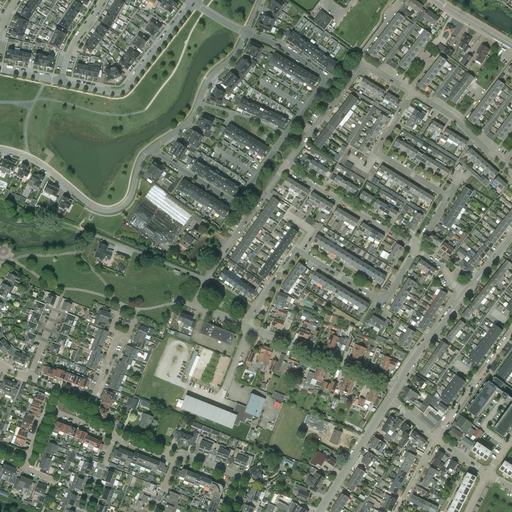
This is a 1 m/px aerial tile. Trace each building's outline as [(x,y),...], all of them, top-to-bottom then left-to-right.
[(116,0),(114,4),(122,9),(125,3),(118,0),(116,0)] [(166,10),(171,1),(169,0),(164,0),(162,4),(159,2),(156,8),(159,10),(161,7),(166,10)] [(277,0),(273,0),(271,3),(282,11),(285,6),(286,7),(288,4),(283,0),(281,3),(277,0)] [(413,9),(418,3),(414,0),(411,0),(408,5),(413,9)] [(30,1),(27,6),(34,11),(37,7),(30,1)] [(171,1),(166,10),(171,13),(174,8),(176,9),(178,5),(171,1)] [(75,2),(71,7),(79,12),(82,7),(75,2)] [(282,11),(271,3),(268,8),(274,13),(272,16),(277,19),(279,16),(278,16),(282,11)] [(423,7),(418,3),(413,9),(418,13),(417,15),(418,15),(416,19),(414,18),(412,21),(414,23),(416,21),(416,22),(417,20),(420,17),(425,10),(422,8),(423,7)] [(119,13),(122,9),(114,4),(111,9),(119,13)] [(407,6),(404,4),(398,11),(407,18),(409,15),(403,11),(407,6)] [(31,15),(34,11),(27,6),(24,10),(31,15)] [(76,16),(79,12),(71,7),(68,11),(76,16)] [(108,13),(116,18),(119,13),(111,9),(108,13)] [(28,20),(31,15),(24,10),(20,15),(28,20)] [(427,12),(425,10),(420,17),(417,20),(420,23),(423,19),(423,18),(429,22),(434,15),(428,11),(427,12)] [(73,21),(76,16),(68,11),(65,16),(73,21)] [(321,11),(313,22),(325,31),(333,20),(321,11)] [(108,13),(106,18),(114,23),(116,18),(108,13)] [(398,13),(394,18),(401,23),(405,18),(398,13)] [(439,19),(434,15),(429,22),(427,24),(430,26),(431,24),(434,26),(433,27),(436,29),(441,22),(438,20),(439,19)] [(65,16),(62,20),(70,25),(73,21),(65,16)] [(153,21),(149,25),(158,32),(162,27),(156,22),(158,20),(153,16),(150,19),(153,21)] [(261,22),(273,27),(275,21),(276,21),(277,19),(272,16),(270,19),(263,16),(261,22)] [(18,18),(16,24),(26,28),(28,22),(18,18)] [(111,28),(114,23),(106,18),(103,23),(111,28)] [(394,18),(390,23),(397,28),(401,23),(394,18)] [(66,30),(70,25),(62,20),(59,25),(66,30)] [(273,27),(261,22),(259,27),(271,32),(273,27)] [(390,23),(387,28),(393,33),(397,28),(390,23)] [(16,24),(14,29),(24,33),(26,28),(16,24)] [(154,37),(158,32),(149,25),(146,30),(143,28),(141,31),(145,33),(146,35),(148,32),(154,37)] [(451,35),(455,29),(448,25),(444,31),(445,32),(442,37),(446,39),(449,34),(451,35)] [(101,26),(97,30),(105,36),(108,31),(101,26)] [(57,27),(55,33),(64,37),(67,32),(57,27)] [(387,28),(383,33),(389,38),(393,33),(387,28)] [(24,33),(14,29),(11,35),(21,39),(24,33)] [(145,33),(141,31),(140,29),(138,32),(140,34),(136,39),(145,45),(149,40),(143,36),(145,33)] [(427,41),(431,36),(424,31),(422,29),(418,34),(421,36),(427,41)] [(101,40),(105,36),(97,30),(94,35),(101,40)] [(297,35),(298,34),(294,31),(287,40),(291,43),(297,35)] [(62,43),(64,37),(55,33),(52,38),(62,43)] [(383,33),(379,38),(386,43),(389,38),(383,33)] [(94,35),(91,39),(98,45),(101,40),(94,35)] [(291,43),(295,46),(301,38),(297,35),(291,43)] [(461,41),(462,42),(459,47),(463,49),(466,45),(467,45),(471,39),(465,35),(461,41)] [(295,46),(299,49),(306,39),(302,36),(301,38),(295,46)] [(423,45),(427,41),(421,36),(417,41),(423,45)] [(62,43),(52,38),(49,44),(59,48),(62,43)] [(379,38),(375,43),(382,48),(384,49),(387,45),(386,43),(379,38)] [(95,49),(98,45),(91,39),(88,43),(95,49)] [(145,45),(136,39),(133,43),(130,41),(128,44),(130,45),(133,48),(135,46),(141,50),(145,45)] [(299,49),(303,51),(310,42),(306,39),(299,49)] [(423,45),(417,41),(413,45),(419,50),(423,45)] [(303,51),(307,54),(314,45),(310,42),(303,51)] [(91,54),(95,49),(88,43),(83,50),(86,52),(87,51),(91,54)] [(249,48),(261,54),(263,48),(252,43),(249,48)] [(375,43),(372,48),(378,53),(382,48),(375,43)] [(436,48),(442,52),(444,53),(447,49),(439,44),(436,48)] [(127,55),(135,61),(139,56),(133,52),(135,49),(133,48),(130,45),(128,48),(130,50),(127,55)] [(314,45),(307,54),(311,57),(316,49),(317,49),(318,48),(314,45)] [(416,55),(419,50),(413,45),(409,50),(416,55)] [(482,45),(476,53),(479,55),(476,61),(481,64),(485,58),(484,58),(490,50),(482,45)] [(448,47),(444,53),(450,57),(454,52),(448,47)] [(261,54),(249,48),(246,54),(258,60),(261,54)] [(321,51),(318,48),(317,49),(316,49),(311,57),(315,60),(320,52),(321,51)] [(378,53),(372,48),(368,53),(374,58),(378,53)] [(12,60),(14,51),(8,50),(7,55),(5,55),(4,59),(12,60)] [(416,55),(409,50),(405,55),(412,60),(416,55)] [(324,55),(325,54),(321,51),(320,52),(315,60),(319,63),(324,55)] [(40,66),(42,56),(36,54),(34,65),(40,66)] [(275,66),(280,57),(276,54),(270,64),(275,66)] [(135,61),(127,55),(123,59),(132,66),(135,61)] [(319,63),(322,66),(328,58),(324,55),(319,63)] [(408,65),(412,60),(405,55),(402,60),(408,65)] [(460,63),(465,67),(471,58),(467,55),(460,63)] [(322,66),(326,68),(333,59),(329,56),(328,58),(322,66)] [(47,57),(45,67),(53,69),(54,65),(52,64),(54,58),(47,57)] [(280,57),(275,66),(279,69),(285,59),(280,57)] [(440,57),(436,62),(442,67),(446,62),(440,57)] [(132,66),(123,59),(119,64),(128,71),(132,66)] [(255,66),(251,62),(249,64),(243,59),(239,64),(249,72),(253,68),(255,66)] [(285,59),(279,69),(283,71),(289,62),(285,59)] [(333,59),(326,68),(330,71),(332,69),(333,70),(335,66),(337,62),(333,59)] [(408,65),(402,60),(398,65),(404,70),(408,65)] [(289,62),(283,71),(287,74),(293,64),(289,62)] [(436,62),(432,67),(439,71),(442,67),(436,62)] [(249,72),(239,64),(235,69),(240,73),(238,76),(243,80),(245,78),(245,77),(249,72)] [(293,64),(287,74),(291,76),(292,75),(297,67),(293,64)] [(81,75),(83,66),(77,65),(76,70),(75,69),(74,73),(81,75)] [(116,67),(111,69),(114,79),(120,77),(116,67)] [(292,75),(296,77),(301,69),(297,67),(292,75)] [(432,67),(429,72),(435,76),(439,71),(432,67)] [(114,79),(111,69),(105,71),(107,78),(105,78),(107,82),(114,79)] [(305,71),(301,69),(296,77),(295,79),(299,81),(305,71)] [(305,71),(299,81),(304,84),(305,82),(304,82),(309,74),(305,71)] [(429,72),(425,77),(431,81),(435,76),(429,72)] [(241,82),(243,80),(238,76),(237,78),(231,73),(227,78),(237,86),(241,82)] [(313,76),(309,74),(304,82),(305,82),(308,84),(309,84),(313,76)] [(464,79),(470,84),(474,79),(467,74),(464,79)] [(309,84),(308,84),(307,86),(312,89),(314,85),(315,85),(317,82),(316,81),(318,79),(313,76),(309,84)] [(425,77),(421,82),(427,86),(431,81),(425,77)] [(226,90),(231,94),(233,91),(237,86),(227,78),(223,82),(228,87),(226,90)] [(365,88),(369,82),(364,79),(360,85),(365,88)] [(466,89),(470,84),(464,79),(460,84),(466,89)] [(498,80),(494,85),(500,90),(504,85),(498,80)] [(374,85),(369,82),(365,88),(371,92),(374,85)] [(427,86),(421,82),(417,87),(423,91),(427,86)] [(456,89),(463,94),(466,89),(460,84),(456,89)] [(380,88),(374,85),(371,92),(376,95),(380,88)] [(494,85),(490,90),(497,95),(500,90),(494,85)] [(385,92),(380,88),(376,95),(381,98),(385,92)] [(230,96),(231,94),(226,90),(225,93),(215,89),(213,95),(225,100),(224,99),(226,94),(230,96)] [(459,99),(463,94),(456,89),(452,94),(459,99)] [(490,90),(486,95),(493,100),(497,95),(490,90)] [(389,103),(393,97),(388,93),(384,100),(389,103)] [(452,94),(449,99),(455,104),(459,99),(452,94)] [(225,100),(213,95),(210,100),(222,106),(225,100)] [(351,95),(347,100),(354,105),(358,100),(351,95)] [(486,95),(483,100),(489,105),(493,100),(486,95)] [(389,103),(395,106),(397,108),(400,103),(398,101),(398,100),(393,97),(389,103)] [(244,111),(247,102),(243,100),(239,109),(244,111)] [(347,100),(344,105),(350,110),(354,105),(347,100)] [(483,100),(479,105),(485,110),(489,105),(483,100)] [(244,111),(248,113),(252,104),(247,102),(244,111)] [(248,113),(252,115),(256,106),(257,104),(252,102),(252,104),(248,113)] [(344,105),(340,110),(347,115),(350,110),(344,105)] [(479,105),(475,110),(482,115),(485,110),(479,105)] [(252,115),(257,116),(261,108),(260,108),(256,106),(252,115)] [(257,116),(261,118),(265,110),(266,108),(261,106),(260,108),(261,108),(257,116)] [(416,110),(412,115),(419,119),(422,121),(426,114),(419,109),(418,112),(416,110)] [(261,118),(265,120),(269,112),(265,110),(261,118)] [(265,120),(270,122),(274,114),(275,112),(270,110),(269,112),(265,120)] [(340,110),(336,115),(343,120),(347,115),(340,110)] [(475,110),(471,115),(478,120),(482,115),(475,110)] [(278,116),(274,114),(270,122),(274,124),(278,116)] [(381,114),(378,119),(384,123),(387,118),(381,114)] [(336,115),(332,120),(339,125),(343,120),(336,115)] [(412,115),(409,121),(415,125),(417,126),(418,123),(417,122),(419,119),(412,115)] [(478,120),(471,115),(468,120),(474,125),(478,120)] [(203,116),(201,122),(212,126),(214,120),(203,116)] [(274,124),(279,126),(282,118),(282,117),(278,116),(274,124)] [(282,118),(279,126),(283,128),(284,126),(285,126),(287,122),(286,122),(288,118),(283,116),(282,117),(282,118)] [(378,119),(374,124),(381,128),(384,123),(378,119)] [(332,120),(329,125),(335,130),(339,125),(332,120)] [(415,125),(409,121),(406,126),(404,129),(409,132),(411,129),(412,130),(415,125)] [(435,131),(439,124),(433,121),(429,127),(435,131)] [(508,131),(511,126),(505,121),(502,126),(508,131)] [(206,130),(205,133),(211,135),(212,133),(210,132),(212,126),(201,122),(199,128),(206,130)] [(381,128),(374,124),(371,130),(378,134),(381,128)] [(444,128),(439,124),(435,131),(440,134),(444,128)] [(230,136),(235,128),(231,125),(226,133),(230,136)] [(329,125),(325,129),(332,135),(335,130),(329,125)] [(508,131),(502,126),(498,131),(504,136),(508,131)] [(230,136),(229,137),(233,140),(234,138),(239,130),(235,128),(230,136)] [(325,129),(321,134),(328,140),(332,135),(325,129)] [(446,141),(448,139),(452,132),(447,129),(441,138),(446,141)] [(189,136),(200,143),(203,137),(192,130),(189,136)] [(234,138),(238,141),(243,133),(239,130),(234,138)] [(371,130),(368,135),(374,139),(378,134),(371,130)] [(501,140),(504,136),(498,131),(494,135),(501,140)] [(457,136),(452,132),(448,139),(453,142),(457,136)] [(238,141),(237,142),(241,145),(242,143),(247,135),(243,133),(238,141)] [(321,134),(317,139),(324,144),(328,140),(321,134)] [(251,138),(247,135),(242,143),(246,146),(251,138)] [(374,139),(368,135),(365,140),(371,144),(374,139)] [(200,143),(189,136),(186,141),(197,148),(200,143)] [(453,142),(458,145),(462,139),(457,136),(453,142)] [(251,138),(246,146),(250,148),(255,140),(251,138)] [(394,145),(399,149),(403,142),(405,140),(402,138),(401,141),(398,139),(394,145)] [(324,144),(317,139),(313,144),(320,149),(324,144)] [(462,139),(458,145),(457,147),(460,148),(461,147),(464,148),(468,142),(462,139)] [(259,143),(255,140),(250,148),(249,150),(254,153),(255,151),(254,151),(259,143)] [(365,140),(362,145),(368,149),(371,144),(365,140)] [(403,142),(399,149),(405,152),(408,145),(410,143),(407,141),(406,144),(403,142)] [(174,148),(185,155),(188,149),(177,143),(174,148)] [(263,145),(259,143),(254,151),(255,151),(258,153),(258,154),(263,145)] [(258,154),(258,153),(257,155),(262,158),(264,154),(265,154),(267,151),(266,150),(268,148),(263,145),(258,154)] [(368,149),(362,145),(358,151),(365,155),(368,149)] [(414,149),(408,145),(405,152),(410,155),(414,149)] [(185,155),(174,148),(170,153),(181,160),(185,155)] [(419,152),(414,149),(410,155),(415,158),(419,152)] [(466,154),(470,159),(475,153),(471,149),(466,154)] [(419,152),(415,158),(420,161),(424,155),(425,153),(420,150),(419,152)] [(333,156),(335,157),(333,159),(338,162),(341,156),(338,154),(335,153),(333,156)] [(470,159),(475,163),(480,157),(475,153),(470,159)] [(304,164),(309,167),(313,161),(308,158),(308,157),(305,155),(301,161),(304,163),(304,164)] [(429,158),(424,155),(420,161),(425,165),(429,158)] [(485,161),(480,157),(475,163),(480,167),(485,161)] [(434,161),(429,158),(425,165),(430,168),(434,161)] [(430,168),(436,171),(441,162),(436,159),(434,161),(430,168)] [(13,172),(15,165),(10,163),(10,162),(7,161),(6,162),(5,161),(2,168),(13,172)] [(313,161),(309,167),(314,170),(318,164),(313,161)] [(480,167),(484,171),(489,165),(485,161),(480,167)] [(151,167),(162,175),(165,170),(155,162),(151,167)] [(197,172),(202,164),(198,162),(193,170),(197,172)] [(319,162),(318,164),(314,170),(320,174),(323,167),(325,165),(319,162)] [(446,165),(441,162),(436,171),(441,174),(445,168),(446,165)] [(197,172),(201,175),(206,167),(202,164),(197,172)] [(207,165),(206,167),(201,175),(205,177),(211,168),(207,165)] [(378,172),(383,175),(387,169),(382,165),(378,172)] [(494,169),(489,165),(484,171),(482,172),(485,174),(486,172),(489,175),(494,169)] [(30,172),(27,171),(28,169),(23,166),(17,176),(23,179),(24,177),(27,178),(30,172)] [(162,175),(151,167),(147,172),(153,177),(152,179),(157,183),(159,181),(158,180),(162,175)] [(323,167),(320,174),(325,177),(329,170),(323,167)] [(205,177),(209,180),(214,172),(215,172),(216,171),(211,168),(205,177)] [(445,168),(441,174),(446,177),(450,171),(445,168)] [(392,172),(387,169),(383,175),(388,178),(392,172)] [(498,173),(494,169),(489,175),(493,179),(498,173)] [(218,174),(215,172),(214,172),(209,180),(213,183),(218,174)] [(393,182),(397,175),(392,172),(388,178),(393,182)] [(218,174),(213,183),(217,185),(223,177),(218,174)] [(39,188),(45,178),(39,175),(38,177),(35,176),(32,182),(35,183),(34,185),(39,188)] [(403,178),(397,175),(393,182),(399,185),(403,178)] [(339,185),(343,179),(337,176),(333,182),(339,185)] [(217,185),(222,188),(227,180),(223,177),(217,185)] [(497,187),(502,181),(498,177),(493,183),(497,187)] [(288,190),(289,188),(293,181),(288,178),(283,187),(288,190)] [(399,185),(404,188),(408,182),(403,178),(399,185)] [(339,185),(344,188),(348,182),(343,179),(339,185)] [(183,193),(189,183),(184,180),(178,190),(183,193)] [(227,180),(222,188),(226,190),(231,182),(227,180)] [(289,188),(294,192),(299,184),(293,181),(289,188)] [(507,185),(502,181),(497,187),(502,191),(507,185)] [(226,190),(230,193),(235,185),(231,182),(226,190)] [(349,191),(353,185),(348,182),(344,188),(349,191)] [(413,185),(408,182),(404,188),(402,190),(405,192),(406,190),(409,191),(413,185)] [(189,183),(183,193),(187,195),(188,194),(193,186),(189,183)] [(235,183),(235,185),(230,193),(236,196),(237,194),(236,194),(238,190),(240,186),(235,183)] [(155,184),(145,197),(176,221),(176,220),(184,226),(193,213),(155,184)] [(294,192),(299,195),(304,188),(299,184),(294,192)] [(59,191),(57,190),(57,189),(54,187),(54,188),(48,185),(45,192),(55,197),(59,191)] [(358,188),(353,185),(349,191),(354,195),(358,188)] [(418,188),(413,185),(409,191),(414,194),(418,188)] [(192,196),(197,188),(193,186),(188,194),(192,196)] [(474,190),(468,187),(467,189),(465,188),(462,193),(469,198),(473,191),(474,190)] [(192,196),(191,198),(195,200),(201,191),(197,188),(192,196)] [(304,188),(299,195),(298,197),(303,200),(309,191),(304,188)] [(419,198),(423,191),(418,188),(414,194),(419,198)] [(199,203),(205,193),(201,191),(195,200),(199,203)] [(359,197),(364,201),(368,194),(363,191),(359,197)] [(428,195),(423,191),(419,198),(424,201),(428,195)] [(203,205),(209,196),(205,193),(199,203),(203,205)] [(314,203),(318,196),(313,193),(309,200),(314,203)] [(462,193),(459,199),(466,203),(469,198),(462,193)] [(368,194),(364,201),(370,204),(374,198),(368,194)] [(428,195),(424,201),(430,204),(434,198),(428,195)] [(209,196),(203,205),(207,208),(208,206),(213,198),(209,196)] [(323,200),(318,196),(314,203),(313,205),(318,208),(319,206),(323,200)] [(68,202),(69,200),(63,197),(58,207),(64,210),(65,208),(67,209),(70,204),(68,202)] [(208,206),(212,209),(217,201),(213,198),(208,206)] [(273,198),(269,203),(276,208),(280,203),(273,198)] [(459,199),(455,204),(465,210),(466,208),(467,207),(464,206),(466,203),(459,199)] [(329,203),(323,200),(319,206),(322,208),(321,210),(323,211),(324,210),(329,203)] [(373,206),(379,209),(382,203),(377,200),(373,206)] [(217,201),(212,209),(216,211),(221,203),(217,201)] [(216,211),(215,213),(219,215),(225,206),(221,203),(216,211)] [(269,203),(266,208),(273,213),(276,208),(269,203)] [(334,206),(329,203),(324,210),(330,213),(334,206)] [(384,213),(388,206),(382,203),(379,209),(384,213)] [(469,211),(466,208),(465,210),(455,204),(452,209),(459,214),(461,211),(464,212),(464,211),(468,213),(469,211)] [(225,206),(219,215),(224,218),(226,214),(227,215),(229,211),(228,211),(230,209),(225,206)] [(393,210),(388,206),(384,213),(389,216),(393,210)] [(266,208),(262,213),(269,218),(273,213),(266,208)] [(339,218),(343,211),(338,208),(334,215),(339,218)] [(452,209),(449,215),(456,219),(459,214),(452,209)] [(393,210),(389,216),(394,219),(398,213),(393,210)] [(348,215),(343,211),(339,218),(344,222),(348,215)] [(511,220),(507,216),(502,212),(500,214),(505,218),(503,221),(509,225),(511,221),(511,220)] [(262,213),(259,218),(266,223),(269,218),(262,213)] [(413,214),(411,216),(420,221),(423,216),(417,213),(415,215),(413,214)] [(130,220),(139,229),(145,223),(136,214),(130,220)] [(349,225),(354,218),(348,215),(344,222),(349,225)] [(449,215),(446,220),(453,224),(455,221),(456,219),(449,215)] [(416,227),(420,221),(411,216),(408,222),(411,223),(416,227)] [(509,225),(503,221),(498,217),(496,219),(501,223),(499,225),(505,230),(509,225)] [(259,218),(255,223),(262,228),(266,223),(259,218)] [(359,221),(354,218),(349,225),(355,228),(359,221)] [(451,232),(454,235),(455,235),(457,231),(451,227),(453,224),(446,220),(442,225),(450,230),(452,231),(451,232)] [(495,230),(501,235),(505,230),(499,225),(494,221),(492,223),(496,226),(497,228),(495,230)] [(255,223),(252,228),(259,233),(262,228),(255,223)] [(288,233),(294,238),(298,233),(296,231),(297,229),(288,223),(286,226),(291,229),(288,233)] [(364,233),(368,226),(363,223),(358,230),(364,233)] [(413,232),(416,227),(411,223),(407,228),(413,232)] [(368,226),(364,233),(369,237),(373,230),(368,226)] [(494,232),(492,235),(497,240),(501,235),(495,230),(490,226),(489,228),(494,232)] [(155,232),(148,227),(144,232),(152,237),(155,232)] [(252,228),(248,233),(255,238),(259,233),(252,228)] [(378,233),(373,230),(369,237),(374,240),(378,233)] [(457,236),(463,239),(466,234),(460,230),(457,236)] [(192,244),(198,235),(192,231),(189,235),(187,234),(180,243),(187,248),(191,243),(192,244)] [(494,244),(497,240),(492,235),(487,231),(485,233),(490,237),(488,240),(494,244)] [(248,233),(245,238),(251,243),(255,238),(248,233)] [(283,234),(283,235),(282,237),(284,239),(291,243),(294,238),(288,233),(286,236),(283,234)] [(378,233),(374,240),(379,243),(384,236),(378,233)] [(428,240),(433,244),(439,235),(437,233),(435,236),(432,234),(428,240)] [(313,242),(319,245),(323,238),(318,235),(313,242)] [(441,236),(439,235),(433,244),(438,247),(442,241),(439,239),(441,236)] [(494,244),(488,240),(483,236),(481,238),(486,242),(484,244),(490,249),(494,244)] [(245,238),(241,243),(248,248),(251,243),(245,238)] [(319,245),(324,249),(328,241),(323,238),(319,245)] [(291,243),(284,239),(281,244),(287,248),(291,243)] [(486,254),(490,249),(484,244),(479,240),(477,242),(483,246),(480,249),(486,254)] [(324,249),(329,252),(333,245),(328,241),(324,249)] [(440,249),(445,253),(452,243),(449,241),(447,245),(444,243),(440,249)] [(278,242),(275,246),(274,247),(277,249),(283,253),(287,248),(281,244),(278,242)] [(329,252),(334,255),(339,248),(336,246),(338,243),(335,242),(333,245),(329,252)] [(241,243),(237,248),(244,253),(248,248),(241,243)] [(454,245),(452,243),(445,253),(450,256),(454,250),(452,248),(454,245)] [(109,260),(110,259),(112,251),(110,250),(108,250),(105,250),(104,250),(105,246),(99,244),(96,252),(94,252),(93,255),(94,256),(94,257),(99,259),(98,261),(101,262),(103,258),(109,260)] [(396,244),(393,249),(400,254),(403,248),(396,244)] [(479,251),(477,254),(483,259),(486,254),(480,249),(475,245),(474,247),(479,251)] [(237,248),(234,253),(241,258),(244,253),(237,248)] [(334,255),(340,258),(344,251),(339,248),(334,255)] [(277,249),(273,254),(280,258),(283,253),(277,249)] [(397,259),(400,254),(393,249),(390,255),(397,259)] [(345,261),(349,254),(351,252),(348,250),(347,253),(344,251),(340,258),(345,261)] [(475,256),(473,259),(479,263),(483,259),(477,254),(471,250),(470,252),(475,256)] [(237,263),(241,258),(234,253),(230,258),(237,263)] [(397,259),(390,255),(386,253),(383,258),(393,264),(397,259)] [(270,259),(276,264),(280,258),(273,254),(270,259)] [(354,257),(349,254),(345,261),(350,264),(354,257)] [(475,268),(479,263),(473,259),(468,255),(466,256),(470,259),(466,264),(463,261),(462,262),(473,271),(475,268)] [(355,268),(361,271),(365,264),(363,262),(364,259),(364,258),(362,256),(360,261),(355,268)] [(350,264),(355,268),(360,261),(354,257),(350,264)] [(273,269),(276,264),(270,259),(266,264),(273,269)] [(220,277),(225,280),(230,273),(236,264),(230,260),(227,264),(231,267),(229,270),(228,270),(227,272),(224,270),(223,272),(220,277)] [(416,266),(421,270),(426,263),(421,260),(416,266)] [(502,266),(507,270),(511,265),(507,261),(502,266)] [(469,275),(473,271),(462,262),(459,267),(469,275)] [(121,272),(124,268),(119,263),(116,267),(121,272)] [(299,263),(295,268),(302,273),(306,268),(299,263)] [(431,267),(426,263),(421,270),(426,273),(431,267)] [(269,274),(273,269),(266,264),(262,269),(269,274)] [(370,267),(365,264),(361,271),(366,274),(370,267)] [(502,266),(498,272),(505,278),(505,277),(503,276),(507,270),(502,266)] [(371,277),(375,270),(370,267),(366,274),(371,277)] [(426,273),(424,276),(426,277),(427,278),(429,275),(431,277),(436,270),(431,267),(426,273)] [(295,268),(292,273),(299,278),(301,275),(303,277),(304,274),(302,273),(295,268)] [(269,274),(262,269),(259,275),(265,279),(269,274)] [(8,284),(14,287),(17,288),(20,283),(14,281),(16,277),(12,276),(14,273),(8,270),(5,275),(6,276),(5,278),(10,281),(8,284)] [(381,273),(375,270),(371,277),(376,280),(381,273)] [(312,280),(317,283),(322,276),(316,272),(312,280)] [(493,277),(498,282),(500,283),(505,278),(498,272),(493,277)] [(235,277),(230,273),(225,280),(230,284),(235,277)] [(292,273),(288,278),(295,283),(299,278),(292,273)] [(381,273),(376,280),(382,284),(386,277),(381,273)] [(322,276),(317,283),(323,286),(327,279),(322,276)] [(230,284),(235,287),(240,280),(235,277),(230,284)] [(493,277),(489,283),(494,287),(498,282),(493,277)] [(288,278),(285,283),(291,288),(295,283),(288,278)] [(408,278),(405,284),(412,288),(416,283),(408,278)] [(323,286),(328,289),(332,282),(327,279),(323,286)] [(245,284),(240,280),(235,287),(240,291),(245,284)] [(332,282),(328,289),(333,292),(337,285),(332,282)] [(291,288),(285,283),(281,288),(288,293),(291,288)] [(489,293),(494,287),(489,283),(484,288),(489,293)] [(2,284),(0,287),(0,289),(8,293),(10,294),(14,287),(8,284),(7,286),(2,284)] [(240,291),(245,295),(250,288),(245,284),(240,291)] [(405,284),(402,289),(409,293),(412,288),(405,284)] [(439,293),(437,296),(443,300),(447,295),(440,291),(439,290),(437,289),(439,287),(434,284),(432,289),(439,293)] [(333,292),(338,296),(343,288),(337,285),(333,292)] [(255,291),(250,288),(245,295),(250,298),(255,291)] [(343,288),(338,296),(344,299),(348,291),(343,288)] [(484,288),(480,294),(485,298),(489,293),(484,288)] [(0,299),(6,302),(8,297),(6,296),(8,293),(0,289),(0,295),(2,297),(0,299)] [(406,299),(409,293),(402,289),(399,294),(406,299)] [(303,300),(304,300),(309,293),(306,291),(303,294),(298,300),(301,302),(303,300)] [(344,299),(349,302),(353,295),(348,291),(344,299)] [(55,308),(59,297),(46,292),(45,295),(48,296),(45,303),(52,306),(52,307),(55,308)] [(279,293),(277,299),(290,304),(292,298),(279,293)] [(399,294),(396,299),(403,304),(406,299),(399,294)] [(480,294),(475,299),(480,304),(480,303),(481,304),(483,302),(482,302),(485,298),(480,294)] [(353,295),(349,302),(352,304),(351,305),(353,307),(354,305),(358,298),(353,295)] [(440,305),(443,300),(437,296),(434,301),(440,305)] [(62,298),(61,300),(58,309),(61,311),(61,310),(68,313),(71,305),(70,305),(71,302),(62,298)] [(354,305),(359,308),(364,301),(358,298),(354,305)] [(290,305),(290,304),(277,299),(274,304),(284,308),(289,309),(290,305)] [(396,299),(392,305),(400,309),(403,304),(396,299)] [(471,305),(476,309),(480,304),(475,299),(471,305)] [(30,310),(41,315),(42,315),(41,314),(43,307),(44,308),(45,305),(34,300),(33,303),(36,304),(33,311),(30,310)] [(364,301),(359,308),(365,312),(369,304),(364,301)] [(434,301),(431,307),(437,310),(440,305),(434,301)] [(400,309),(392,305),(389,310),(396,314),(400,309)] [(471,305),(466,310),(471,315),(476,309),(471,305)] [(434,316),(437,310),(431,307),(427,312),(434,316)] [(98,311),(97,315),(108,319),(110,314),(107,313),(108,310),(103,308),(102,311),(100,310),(98,311)] [(277,327),(283,311),(279,309),(277,313),(276,313),(275,317),(271,325),(277,327)] [(26,320),(38,325),(38,324),(37,324),(39,317),(40,318),(41,315),(30,310),(29,313),(32,314),(29,321),(26,320)] [(467,320),(471,315),(466,310),(462,316),(467,320)] [(283,311),(277,327),(281,329),(285,321),(286,317),(287,312),(283,311)] [(427,312),(424,317),(431,321),(434,316),(427,312)] [(63,323),(74,328),(71,326),(74,320),(77,321),(78,318),(67,313),(66,316),(67,317),(64,323),(63,323)] [(182,327),(184,323),(187,315),(181,313),(178,320),(182,322),(180,326),(182,327)] [(107,319),(108,319),(97,315),(95,320),(105,324),(107,319)] [(193,317),(187,315),(184,323),(190,325),(193,317)] [(369,323),(374,326),(378,319),(373,316),(372,317),(369,315),(365,322),(368,324),(369,323)] [(427,326),(431,321),(424,317),(421,322),(427,326)] [(306,318),(303,324),(302,324),(298,336),(303,338),(310,319),(306,318)] [(310,319),(303,338),(308,340),(313,327),(312,327),(314,321),(310,319)] [(384,323),(378,319),(374,326),(380,330),(379,331),(382,333),(387,325),(384,324),(384,323)] [(25,331),(36,336),(37,336),(33,334),(36,327),(36,328),(38,325),(26,320),(25,323),(28,324),(25,331)] [(103,329),(105,324),(95,320),(93,325),(103,329)] [(460,321),(455,327),(460,330),(462,332),(466,326),(464,325),(465,325),(460,321)] [(204,322),(199,333),(208,337),(231,346),(235,334),(204,322)] [(427,326),(421,322),(418,328),(424,332),(427,326)] [(73,330),(74,328),(63,323),(62,326),(63,327),(60,333),(59,333),(70,338),(70,337),(68,336),(70,329),(73,330)] [(140,326),(138,331),(146,334),(146,333),(151,335),(154,329),(149,327),(149,326),(143,324),(142,327),(140,326)] [(494,325),(491,330),(499,336),(505,328),(502,326),(499,329),(494,325)] [(455,327),(450,333),(455,336),(460,330),(455,327)] [(98,329),(96,334),(105,338),(108,332),(98,329)] [(408,329),(405,334),(412,338),(415,333),(408,329)] [(167,330),(167,333),(189,339),(190,336),(167,330)] [(499,336),(491,330),(488,334),(496,340),(499,336)] [(36,336),(25,331),(24,334),(27,335),(24,342),(32,345),(34,338),(35,339),(36,336)] [(146,334),(138,331),(136,336),(144,339),(146,339),(147,339),(148,337),(147,335),(145,335),(145,334),(146,334)] [(367,337),(362,335),(362,333),(358,332),(356,337),(366,340),(367,337)] [(66,348),(70,338),(59,333),(58,336),(59,336),(56,343),(52,342),(66,348)] [(450,342),(455,336),(450,333),(445,339),(450,342)] [(96,334),(94,339),(103,343),(105,338),(96,334)] [(330,348),(335,336),(329,334),(327,339),(329,339),(326,347),(330,348)] [(408,344),(412,338),(405,334),(401,340),(408,344)] [(488,334),(484,338),(493,344),(496,340),(488,334)] [(146,340),(144,339),(136,336),(134,341),(144,345),(146,340)] [(340,338),(335,336),(330,348),(334,350),(337,342),(338,343),(340,338)] [(385,344),(388,340),(377,336),(376,340),(385,344)] [(493,344),(484,338),(481,343),(489,349),(493,344)] [(92,345),(101,348),(103,343),(94,339),(92,345)] [(408,344),(401,340),(398,345),(405,349),(408,344)] [(461,346),(453,340),(450,345),(459,350),(461,346)] [(142,350),(144,345),(134,341),(132,346),(142,350)] [(65,350),(66,348),(52,342),(51,345),(52,345),(49,352),(56,355),(59,348),(62,349),(65,350)] [(442,352),(445,353),(447,354),(448,352),(444,350),(447,345),(442,342),(438,348),(442,351),(442,352)] [(486,353),(489,349),(481,343),(478,347),(486,353)] [(7,344),(0,349),(0,350),(3,354),(7,351),(10,354),(14,349),(10,345),(9,346),(7,344)] [(356,359),(361,347),(354,344),(351,353),(353,354),(352,357),(356,359)] [(90,350),(92,351),(99,354),(99,353),(101,348),(92,345),(90,350)] [(125,351),(135,355),(137,350),(127,346),(125,351)] [(260,369),(260,368),(268,348),(264,346),(260,354),(259,358),(256,367),(260,369)] [(366,349),(361,347),(356,359),(360,361),(363,353),(365,354),(366,349)] [(486,353),(478,347),(475,351),(483,357),(486,353)] [(273,350),(268,348),(260,368),(260,369),(265,371),(267,365),(266,365),(269,358),(270,358),(273,350)] [(438,348),(433,355),(438,358),(440,359),(445,353),(442,352),(442,351),(438,348)] [(14,349),(10,354),(14,356),(12,361),(18,363),(21,354),(18,353),(19,351),(14,349)] [(372,362),(375,363),(376,360),(381,363),(379,368),(383,370),(388,357),(383,355),(379,354),(381,350),(377,349),(374,356),(372,362)] [(90,356),(99,360),(102,354),(99,353),(99,354),(92,351),(90,356)] [(132,360),(135,355),(125,351),(123,357),(132,360)] [(192,377),(199,356),(196,355),(197,352),(193,351),(185,374),(192,377)] [(475,351),(472,356),(480,362),(483,357),(475,351)] [(22,352),(21,354),(18,363),(23,365),(25,360),(29,362),(33,353),(30,352),(29,355),(25,353),(22,352)] [(255,354),(251,352),(250,352),(246,361),(252,363),(255,354)] [(433,355),(429,361),(434,364),(438,358),(433,355)] [(97,365),(99,360),(90,356),(88,361),(97,365)] [(287,364),(286,367),(285,368),(286,368),(290,370),(292,365),(295,358),(290,356),(287,364)] [(388,357),(383,370),(387,371),(390,364),(396,366),(398,360),(388,356),(388,357)] [(474,369),(480,362),(472,356),(468,360),(473,364),(471,367),(474,369)] [(132,360),(123,357),(121,362),(128,365),(130,366),(132,360)] [(300,360),(295,358),(292,365),(290,370),(289,374),(293,376),(296,368),(300,360)] [(269,370),(274,371),(277,362),(273,360),(269,370)] [(97,365),(88,361),(86,367),(95,371),(97,365)] [(126,370),(128,365),(121,362),(119,361),(117,366),(126,370)] [(429,361),(425,367),(430,371),(434,364),(429,361)] [(48,376),(51,369),(50,368),(50,366),(50,365),(47,364),(46,364),(45,366),(43,366),(41,371),(43,372),(43,374),(43,375),(45,376),(48,376)] [(55,371),(51,369),(48,376),(53,378),(58,366),(57,366),(55,371)] [(63,368),(58,366),(53,378),(53,379),(54,377),(59,379),(63,368)] [(114,372),(124,375),(126,370),(117,366),(114,372)] [(504,366),(500,370),(509,376),(511,372),(504,366)] [(314,389),(315,385),(321,369),(317,367),(315,374),(309,371),(305,381),(304,381),(303,385),(314,389)] [(430,371),(425,367),(420,374),(425,377),(430,371)] [(68,370),(63,368),(59,379),(64,381),(68,370)] [(326,370),(321,369),(315,385),(328,390),(331,385),(323,382),(324,378),(323,378),(326,370)] [(73,372),(68,370),(64,381),(69,383),(73,372)] [(505,381),(509,376),(500,370),(497,375),(505,381)] [(78,374),(73,372),(69,383),(74,385),(78,374)] [(112,377),(122,381),(124,382),(126,376),(124,375),(114,372),(112,377)] [(83,376),(78,374),(74,385),(79,387),(82,379),(83,376)] [(428,381),(427,380),(421,376),(419,379),(415,377),(414,379),(413,379),(411,382),(412,382),(412,383),(420,388),(424,383),(426,384),(428,381)] [(453,381),(461,387),(467,379),(464,377),(462,380),(457,376),(453,381)] [(110,382),(120,386),(122,381),(112,377),(110,382)] [(511,402),(511,406),(495,430),(494,431),(503,438),(511,425),(511,389),(495,377),(491,383),(488,381),(467,411),(476,418),(496,390),(503,395),(501,398),(505,401),(507,399),(511,402)] [(338,389),(343,391),(345,387),(348,379),(344,378),(341,385),(340,385),(338,389)] [(82,379),(79,387),(81,387),(81,388),(83,389),(83,388),(84,389),(85,387),(88,388),(90,382),(82,379)] [(352,381),(348,379),(345,387),(343,391),(349,394),(353,383),(352,382),(352,381)] [(2,390),(6,392),(10,382),(3,380),(1,385),(0,384),(0,392),(1,393),(2,390)] [(331,385),(328,390),(334,392),(337,383),(332,381),(331,385)] [(450,385),(458,391),(461,387),(453,381),(450,385)] [(16,385),(10,382),(6,392),(5,395),(11,397),(10,399),(14,401),(17,391),(14,390),(16,385)] [(122,387),(120,386),(110,382),(108,388),(120,392),(122,387)] [(447,389),(455,395),(458,391),(450,385),(447,389)] [(38,388),(33,400),(41,403),(45,395),(42,394),(44,390),(38,388)] [(369,404),(370,402),(375,390),(371,388),(368,396),(367,395),(365,400),(365,403),(369,404)] [(404,392),(416,400),(419,395),(407,388),(404,392)] [(455,395),(447,389),(444,394),(452,400),(455,395)] [(104,397),(112,400),(113,400),(116,401),(117,398),(117,397),(117,396),(115,395),(116,392),(110,390),(109,393),(107,392),(104,397)] [(379,392),(375,390),(370,402),(374,404),(373,405),(375,406),(378,404),(380,399),(377,398),(379,392)] [(413,405),(423,414),(428,407),(427,406),(423,404),(416,400),(404,392),(401,397),(413,405)] [(237,415),(234,424),(238,426),(240,422),(245,424),(247,419),(252,421),(253,416),(258,418),(265,399),(251,394),(246,407),(236,403),(233,413),(237,415)] [(452,400),(444,394),(440,398),(448,404),(452,400)] [(232,429),(234,424),(237,415),(233,413),(186,395),(181,409),(232,429)] [(427,406),(428,405),(432,400),(427,396),(423,404),(427,406)] [(432,400),(428,405),(442,416),(448,409),(439,402),(440,401),(434,396),(432,400)] [(104,404),(103,406),(109,409),(110,406),(112,400),(104,397),(102,403),(104,404)] [(133,399),(129,408),(134,410),(138,400),(133,399)] [(39,409),(41,403),(33,400),(31,406),(39,409)] [(428,405),(427,406),(428,407),(423,414),(421,416),(433,427),(435,425),(440,419),(442,416),(428,405)] [(26,412),(34,416),(36,416),(39,409),(31,406),(28,413),(26,412)] [(105,419),(109,409),(103,406),(102,409),(100,408),(97,416),(105,419)] [(415,407),(411,411),(418,417),(422,414),(415,407)] [(26,412),(23,421),(31,424),(34,416),(26,412)] [(153,418),(143,414),(142,418),(143,418),(139,427),(146,430),(149,422),(150,423),(153,418)] [(326,435),(330,423),(307,414),(302,425),(326,435)] [(461,443),(471,428),(473,424),(461,416),(457,423),(454,421),(451,427),(453,428),(448,435),(461,443)] [(396,430),(397,428),(399,425),(399,426),(403,422),(400,419),(396,423),(395,425),(393,424),(395,420),(391,417),(386,424),(396,430)] [(28,432),(31,424),(23,421),(21,424),(17,423),(16,427),(20,428),(28,432)] [(59,431),(62,424),(59,423),(59,422),(57,421),(57,422),(56,424),(53,423),(49,431),(57,434),(59,431)] [(400,430),(397,428),(396,430),(394,433),(391,436),(394,438),(398,433),(400,435),(403,433),(405,435),(410,428),(405,423),(400,430)] [(62,424),(59,431),(64,433),(67,426),(62,424)] [(389,430),(394,433),(396,430),(386,424),(381,431),(386,434),(387,433),(388,431),(389,430)] [(67,426),(64,433),(69,435),(72,428),(67,426)] [(20,428),(16,436),(25,440),(28,432),(20,428)] [(72,428),(69,435),(74,437),(77,430),(72,428)] [(461,443),(465,446),(470,440),(468,439),(474,430),(471,428),(461,443)] [(484,433),(478,429),(473,437),(479,441),(484,433)] [(77,430),(74,437),(79,439),(82,432),(77,430)] [(177,442),(183,444),(187,435),(187,433),(181,431),(179,430),(176,437),(177,437),(178,439),(177,442)] [(338,443),(342,433),(334,430),(330,440),(338,443)] [(83,443),(87,434),(82,432),(79,439),(78,441),(83,443)] [(413,439),(417,442),(421,437),(415,432),(408,439),(409,440),(411,441),(413,439)] [(190,445),(191,444),(194,445),(199,434),(196,433),(194,435),(193,437),(187,435),(183,444),(189,447),(190,445)] [(12,444),(13,444),(21,448),(25,440),(16,436),(16,437),(15,436),(14,436),(13,437),(11,441),(11,442),(11,443),(12,444)] [(198,450),(203,452),(207,443),(208,440),(200,436),(200,437),(198,443),(200,444),(198,450)] [(403,447),(409,440),(408,439),(406,437),(399,444),(403,447)] [(421,437),(417,442),(420,445),(418,447),(420,450),(427,442),(421,437)] [(91,438),(88,445),(93,447),(96,440),(91,438)] [(372,440),(371,442),(383,449),(387,442),(380,438),(379,440),(375,438),(373,441),(372,440)] [(96,440),(93,447),(101,450),(103,445),(100,444),(101,442),(101,441),(99,440),(99,441),(96,440)] [(208,440),(207,443),(203,452),(209,455),(211,448),(214,450),(216,444),(214,443),(214,442),(208,440)] [(473,442),(470,440),(465,446),(470,450),(474,444),(472,443),(473,442)] [(380,453),(383,449),(371,442),(370,443),(371,444),(369,447),(373,449),(371,452),(377,456),(379,455),(381,457),(383,455),(380,453)] [(47,448),(54,451),(57,452),(58,448),(59,448),(60,447),(49,443),(47,448)] [(221,459),(225,450),(226,447),(221,445),(218,444),(215,450),(218,451),(216,457),(221,459)] [(472,451),(486,460),(491,453),(477,444),(472,451)] [(45,453),(52,456),(54,451),(47,448),(45,453)] [(119,461),(123,450),(118,448),(118,450),(115,449),(111,458),(119,461)] [(225,450),(221,459),(227,462),(229,456),(232,457),(234,451),(229,449),(228,451),(225,450)] [(239,466),(243,457),(239,456),(242,450),(237,449),(233,457),(236,458),(234,464),(239,466)] [(128,452),(123,450),(119,461),(124,463),(125,460),(128,452)] [(330,457),(329,459),(318,451),(310,463),(315,466),(317,463),(321,466),(324,460),(327,462),(327,463),(333,467),(337,461),(330,457)] [(438,464),(440,462),(439,462),(444,455),(439,451),(431,463),(437,467),(439,464),(438,464)] [(128,452),(125,460),(130,462),(134,453),(134,452),(133,454),(128,452)] [(405,452),(403,457),(413,462),(416,457),(409,453),(405,452)] [(43,458),(50,461),(52,456),(45,453),(43,458)] [(134,453),(130,462),(130,463),(135,465),(139,455),(134,453)] [(377,458),(375,457),(368,453),(365,458),(373,463),(374,464),(376,462),(378,459),(377,458)] [(244,454),(243,457),(239,466),(245,469),(247,463),(251,464),(253,457),(248,455),(244,454)] [(139,455),(135,465),(140,467),(144,457),(139,455)] [(278,463),(295,469),(298,462),(281,455),(278,463)] [(149,458),(144,457),(140,467),(145,469),(149,458)] [(405,461),(403,464),(410,468),(413,462),(403,457),(402,457),(401,459),(405,461)] [(41,463),(51,467),(52,463),(53,464),(54,462),(50,461),(43,458),(41,463)] [(82,467),(91,470),(92,466),(92,465),(91,465),(92,462),(84,458),(82,461),(83,462),(82,467)] [(149,458),(145,469),(150,471),(154,460),(149,458)] [(370,467),(373,463),(365,458),(362,463),(368,467),(368,466),(370,467)] [(159,462),(154,460),(150,471),(155,473),(156,470),(159,462)] [(443,473),(445,474),(446,474),(450,469),(453,471),(457,464),(452,460),(446,468),(443,466),(440,471),(442,472),(443,473)] [(159,462),(156,470),(164,473),(166,468),(164,467),(165,464),(159,462)] [(511,467),(505,462),(502,466),(500,470),(511,478),(511,467)] [(51,467),(41,463),(40,465),(39,465),(38,467),(39,467),(39,468),(41,469),(40,472),(45,474),(46,471),(49,472),(51,467)] [(3,475),(6,476),(9,467),(3,464),(0,471),(0,479),(1,480),(3,475)] [(403,464),(400,470),(407,473),(410,468),(403,464)] [(250,471),(252,475),(253,474),(255,481),(259,479),(259,480),(263,479),(260,472),(264,470),(262,466),(250,471)] [(9,467),(6,476),(9,477),(7,482),(13,485),(15,481),(16,478),(13,477),(16,470),(9,467)] [(74,473),(86,478),(87,475),(88,475),(89,475),(91,470),(82,467),(80,472),(78,471),(77,474),(74,473)] [(358,468),(355,473),(362,477),(365,472),(358,468)] [(394,474),(397,475),(404,479),(407,473),(400,470),(397,468),(394,474)] [(427,474),(433,477),(435,474),(438,475),(439,473),(436,471),(430,468),(427,474)] [(108,472),(106,477),(115,480),(117,475),(118,476),(120,472),(111,469),(110,472),(108,472)] [(185,479),(188,471),(183,469),(182,471),(179,470),(177,476),(185,479)] [(315,476),(313,479),(322,484),(325,479),(319,475),(321,473),(315,469),(312,474),(315,476)] [(184,481),(189,483),(193,473),(188,471),(185,479),(184,481)] [(72,482),(81,485),(83,481),(83,480),(81,480),(83,477),(86,478),(74,473),(73,476),(74,477),(72,482)] [(193,473),(189,483),(194,485),(195,483),(198,475),(193,473)] [(355,473),(352,478),(359,482),(362,477),(355,473)] [(424,479),(430,482),(432,483),(435,485),(437,482),(434,481),(433,480),(432,479),(433,477),(427,474),(424,479)] [(448,511),(458,511),(476,478),(468,474),(448,511)] [(200,485),(203,477),(198,475),(195,483),(194,485),(199,487),(200,485)] [(397,475),(394,481),(402,484),(404,479),(397,475)] [(18,482),(15,481),(13,485),(12,488),(15,490),(16,488),(22,491),(23,488),(26,479),(20,476),(18,482)] [(106,482),(104,485),(116,490),(113,489),(114,486),(113,485),(115,480),(106,477),(104,481),(104,482),(106,482)] [(200,485),(205,487),(208,479),(203,477),(200,485)] [(319,489),(322,484),(313,479),(310,477),(306,484),(311,488),(313,485),(319,489)] [(352,478),(349,482),(356,487),(359,482),(352,478)] [(26,479),(23,488),(26,489),(25,493),(27,494),(27,496),(30,497),(33,488),(30,487),(32,481),(26,479)] [(205,487),(210,489),(213,481),(208,479),(205,487)] [(393,484),(392,486),(399,490),(402,484),(394,481),(392,479),(390,482),(393,484)] [(430,482),(424,479),(421,485),(427,488),(430,482)] [(210,489),(208,492),(209,492),(208,494),(209,495),(212,496),(213,496),(221,499),(220,499),(223,491),(222,491),(221,490),(220,487),(220,485),(213,482),(213,481),(210,489)] [(68,489),(76,493),(77,490),(79,490),(80,490),(81,485),(72,482),(70,487),(69,486),(68,489)] [(139,490),(153,496),(154,493),(155,493),(156,491),(155,490),(156,486),(147,482),(144,488),(143,488),(142,491),(139,490)] [(356,487),(349,482),(346,487),(353,491),(356,487)] [(41,494),(38,501),(43,503),(46,496),(43,495),(46,487),(38,483),(35,492),(41,494)] [(116,490),(104,485),(107,487),(106,490),(105,489),(104,490),(103,494),(112,497),(113,493),(117,494),(119,491),(116,490)] [(297,498),(306,501),(309,494),(307,493),(307,489),(305,489),(296,485),(294,491),(299,493),(297,498)] [(399,490),(392,486),(389,492),(396,495),(399,490)] [(266,491),(265,490),(259,488),(258,491),(252,489),(250,494),(259,498),(262,499),(266,491)] [(66,498),(75,502),(76,497),(76,496),(75,496),(76,493),(68,489),(66,493),(68,493),(66,498)] [(0,490),(0,494),(11,499),(13,495),(0,490)] [(134,499),(146,504),(148,500),(149,500),(150,498),(151,495),(153,496),(139,490),(138,494),(139,494),(137,500),(134,499)] [(166,501),(180,506),(177,505),(179,502),(177,501),(180,495),(170,491),(168,496),(167,495),(166,498),(167,498),(166,501)] [(102,500),(101,503),(110,506),(111,503),(110,502),(112,497),(103,494),(101,498),(101,499),(102,500)] [(254,502),(253,505),(258,507),(260,502),(258,501),(259,498),(250,494),(248,499),(254,502)] [(342,494),(339,499),(346,503),(349,499),(342,494)] [(416,505),(419,499),(420,496),(416,494),(415,497),(413,496),(409,502),(416,505)] [(389,499),(387,503),(394,506),(397,500),(390,497),(391,497),(387,495),(386,497),(389,499)] [(213,496),(211,501),(219,504),(220,502),(221,502),(222,500),(221,499),(213,496)] [(75,502),(66,498),(64,503),(63,502),(61,506),(70,509),(71,506),(72,506),(73,506),(75,502)] [(131,505),(129,508),(138,511),(141,511),(142,510),(143,508),(142,507),(144,503),(146,504),(134,499),(132,505),(131,505)] [(339,499),(336,504),(343,508),(346,503),(339,499)] [(416,505),(422,508),(425,502),(419,499),(416,505)] [(178,510),(180,506),(166,501),(165,501),(168,502),(167,505),(166,505),(165,507),(166,508),(165,511),(166,511),(179,511),(180,511),(178,510)] [(211,501),(209,506),(217,509),(219,504),(211,501)] [(422,508),(428,511),(431,505),(425,502),(422,508)] [(98,505),(96,510),(100,511),(105,511),(107,509),(108,509),(110,506),(101,503),(100,506),(98,505)] [(285,504),(282,509),(287,511),(294,511),(296,509),(297,510),(299,507),(298,506),(293,503),(293,504),(292,503),(290,507),(285,504)] [(391,511),(394,506),(387,503),(386,506),(382,504),(381,506),(385,508),(384,508),(391,511)]
